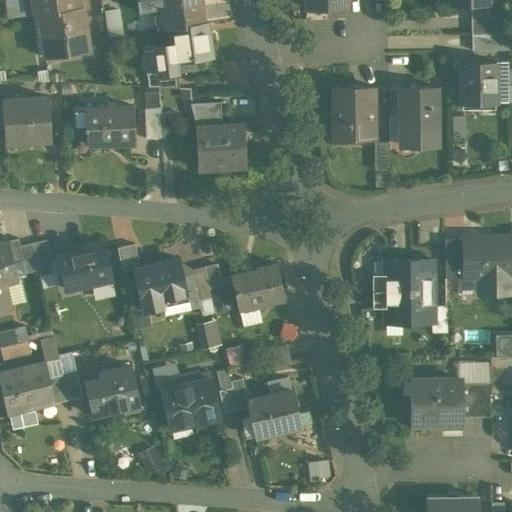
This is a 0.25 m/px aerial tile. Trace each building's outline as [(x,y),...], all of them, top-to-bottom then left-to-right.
[(21,0),(23,15),(35,13),(35,12),(45,11),(43,0),(21,0)] [(43,0),(45,11),(35,12),(35,13),(78,7),(77,0),(43,0)] [(137,0),(139,11),(156,8),(155,4),(162,3),(164,14),(166,13),(168,27),(170,27),(203,22),(199,0),(137,0)] [(78,7),(35,13),(35,14),(45,13),(47,26),(51,53),(45,54),(45,56),(89,49),(83,6),(78,7)] [(45,13),(35,14),(37,27),(47,26),(45,13)] [(507,14),(470,14),(471,33),(507,33),(507,14)] [(203,22),(170,27),(172,42),(155,44),(158,72),(177,70),(176,60),(212,54),(207,22),(203,22)] [(507,33),(471,33),(472,49),(507,49),(507,33)] [(496,100),(495,61),(459,62),(460,101),(496,100)] [(436,86),(400,87),(400,115),(401,146),(436,146),(436,86)] [(373,87),(333,87),(333,136),(373,136),(373,87)] [(400,87),(388,87),(388,115),(400,115),(400,87)] [(48,96),(3,98),(5,142),(6,141),(23,140),(23,141),(50,139),(48,96)] [(220,100),(190,102),(190,103),(195,103),(198,162),(226,160),(227,166),(245,165),(243,122),(221,123),(220,100)] [(132,104),(85,106),(86,129),(87,144),(134,142),(132,104)] [(85,106),(73,107),(73,129),(86,129),(85,106)] [(159,107),(144,108),(146,138),(160,137),(159,111),(159,107)] [(173,111),(159,111),(160,137),(174,136),(173,111)] [(388,142),(374,143),(374,170),(389,170),(388,142)] [(511,234),(463,234),(463,238),(463,277),(479,277),(479,292),(511,292),(511,234)] [(18,237),(8,240),(16,274),(25,272),(19,245),(20,245),(18,237)] [(46,238),(32,242),(39,269),(40,275),(54,272),(46,238)] [(463,238),(444,238),(444,277),(463,277),(463,238)] [(8,240),(0,241),(0,306),(10,304),(5,280),(17,278),(16,274),(8,240)] [(85,247),(57,253),(65,288),(95,281),(94,279),(110,276),(110,278),(111,277),(103,240),(85,245),(85,247)] [(20,245),(19,245),(25,272),(39,269),(32,242),(20,245)] [(135,243),(117,246),(122,270),(134,268),(134,267),(140,266),(135,243)] [(134,268),(144,309),(164,304),(166,315),(192,308),(179,257),(140,266),(134,268)] [(432,258),(384,259),(384,260),(384,273),(374,274),(372,274),(372,307),(385,306),(385,321),(432,321),(433,321),(433,306),(432,258)] [(384,273),(384,260),(373,260),(374,274),(384,273)] [(258,268),(231,274),(231,275),(220,278),(222,284),(232,282),(238,308),(240,307),(239,305),(256,302),(257,303),(284,297),(276,262),(258,266),(258,268)] [(216,263),(204,266),(209,288),(222,285),(220,278),(216,263)] [(204,266),(191,269),(198,299),(211,296),(209,288),(204,266)] [(211,296),(198,299),(202,314),(214,312),(211,296)] [(445,305),(433,306),(433,321),(432,321),(432,330),(446,330),(445,305)] [(214,319),(202,322),(208,345),(219,343),(214,319)] [(24,324),(0,329),(0,346),(28,340),(24,324)] [(53,334),(41,337),(46,361),(59,358),(53,334)] [(28,340),(0,346),(0,347),(3,358),(31,352),(28,340)] [(228,345),(232,362),(247,358),(243,341),(228,345)] [(284,344),(267,348),(271,365),(288,361),(284,344)] [(511,354),(489,355),(490,378),(490,390),(511,390),(511,354)] [(46,361),(45,361),(48,376),(62,373),(59,358),(46,361)] [(45,361),(0,371),(0,379),(7,410),(8,410),(8,408),(33,402),(34,404),(53,400),(54,400),(48,376),(45,361)] [(130,364),(99,371),(100,377),(85,380),(92,414),(124,406),(122,401),(136,398),(137,403),(139,403),(130,364)] [(76,370),(62,373),(68,399),(82,396),(76,370)] [(197,371),(164,378),(166,386),(199,379),(198,373),(197,371)] [(209,371),(198,373),(199,379),(211,376),(209,371)] [(228,372),(217,374),(220,389),(231,387),(229,380),(228,372)] [(62,373),(48,376),(54,400),(53,400),(53,402),(68,399),(62,373)] [(461,375),(420,376),(421,395),(412,396),(412,423),(462,423),(461,375)] [(166,386),(161,387),(170,427),(219,415),(211,376),(199,379),(166,386)] [(242,377),(229,380),(231,387),(236,408),(248,406),(246,399),(247,399),(242,377)] [(490,390),(490,378),(469,378),(469,413),(490,413),(490,390)] [(220,389),(218,389),(223,411),(236,408),(231,387),(220,389)] [(247,399),(246,399),(248,406),(255,435),(301,425),(293,388),(247,399)] [(33,402),(8,408),(8,410),(11,423),(36,418),(34,404),(33,402)] [(331,456),(311,457),(312,474),(332,473),(331,456)] [(477,511),(477,495),(427,495),(427,511),(477,511)] [(503,511),(504,501),(491,501),(490,511),(503,511)]
